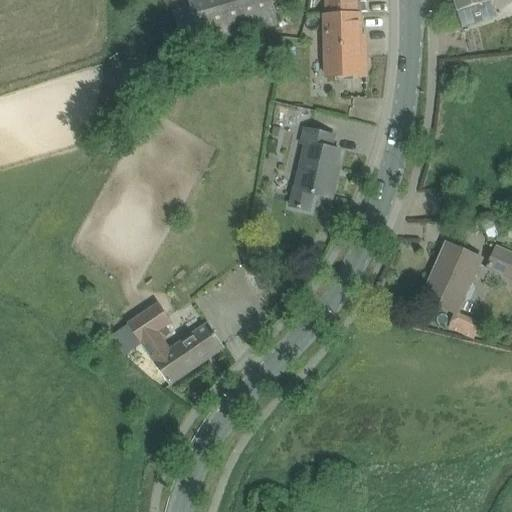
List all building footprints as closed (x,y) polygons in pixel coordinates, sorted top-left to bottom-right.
[(191,0),(189,1),(202,47),(279,25),(272,0),(191,0)] [(325,0),(326,16),(359,14),(358,0),(325,0)] [(454,0),(462,26),(481,20),(494,16),(488,0),(454,0)] [(359,14),(326,16),(324,16),(325,78),(367,77),(366,58),(362,58),(361,15),(359,15),(359,14)] [(263,123),(290,123),(291,106),(263,105),(263,123)] [(273,128),(271,138),(278,139),(280,130),(273,128)] [(299,146),(307,148),(296,191),(294,190),(290,206),(312,212),(316,195),(332,199),(337,177),(335,177),(340,152),(332,150),(335,137),(315,133),(303,129),(299,146)] [(508,233),(501,214),(492,217),(498,237),(508,233)] [(488,216),(472,222),(478,238),(494,232),(488,216)] [(481,260),(465,253),(447,245),(437,268),(439,269),(425,300),(457,315),(481,260)] [(511,252),(499,247),(490,269),(511,277),(511,252)] [(208,326),(192,337),(171,351),(159,335),(173,324),(160,304),(129,325),(171,386),(224,349),(208,326)] [(464,340),(471,323),(445,311),(437,328),(464,340)]
